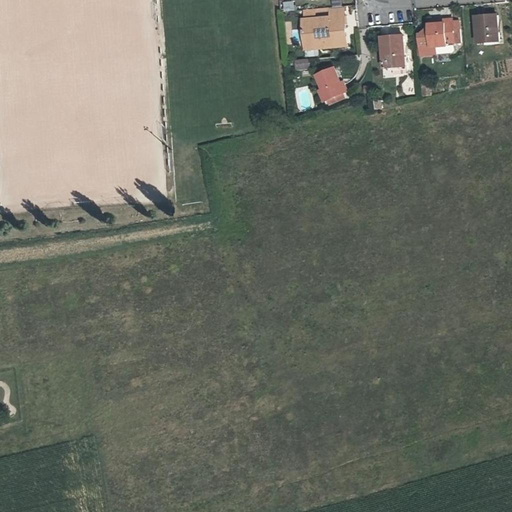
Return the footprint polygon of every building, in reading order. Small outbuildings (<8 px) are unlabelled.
[(309,19),(312,46),(328,44),(329,48),(351,46),(348,18),(347,8),(334,10),(335,16),(309,19)] [(497,14),(477,15),(479,41),(500,39),(497,14)] [(425,24),(424,20),(420,34),(422,54),(437,53),(436,44),(455,42),(455,40),(462,39),(461,27),(454,28),(453,19),(453,16),(447,17),(447,21),(425,24)] [(407,36),(386,38),(390,68),(411,66),(407,36)] [(456,48),(455,42),(436,44),(437,53),(452,51),(456,48)] [(296,64),(297,71),(308,70),(307,63),(296,64)] [(328,90),(325,92),(331,103),(353,92),(348,80),(346,81),(339,67),(321,76),(328,90)]
